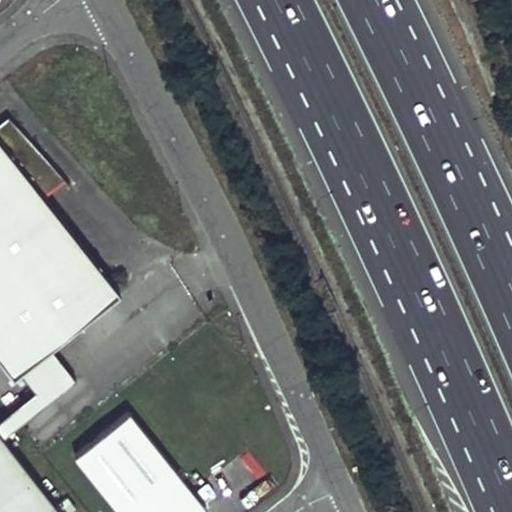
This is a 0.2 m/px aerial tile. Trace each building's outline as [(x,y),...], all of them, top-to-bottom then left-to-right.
[(0,118),(0,356),(0,357),(13,373),(18,369),(114,291),(102,277),(37,196),(32,190),(53,174),(53,173),(6,114),(0,118)] [(53,174),(32,190),(37,196),(58,179),(56,178),(53,173),(53,174)] [(52,353),(24,377),(35,391),(0,419),(0,421),(9,432),(74,379),(52,353)] [(132,410),(77,452),(122,511),(204,511),(208,510),(132,410)] [(0,428),(0,511),(66,511),(76,502),(67,491),(57,499),(0,428)]
